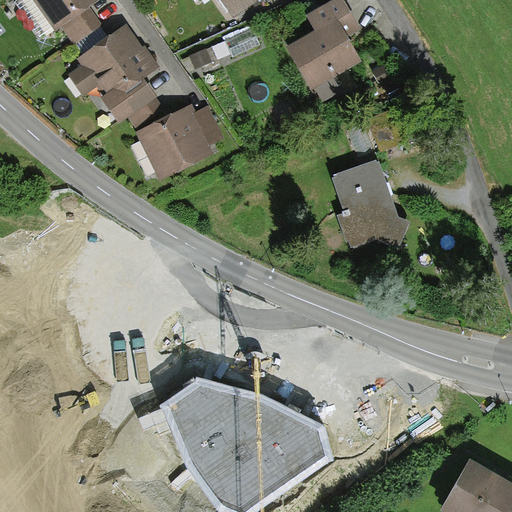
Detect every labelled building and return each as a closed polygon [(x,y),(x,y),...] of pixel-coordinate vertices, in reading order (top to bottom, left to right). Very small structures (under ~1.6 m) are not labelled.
[(32,0),(56,34),(63,29),(75,45),(76,44),(100,27),(103,26),(91,10),(105,0),(32,0)] [(219,0),(235,20),(260,0),(219,0)] [(317,35),(287,52),(312,94),(316,92),(337,80),(362,66),(349,42),(362,34),(342,0),(339,0),(307,18),(317,35)] [(82,68),(68,77),(83,99),(89,94),(106,118),(111,115),(120,128),(130,121),(158,102),(146,84),(163,72),(145,47),(143,48),(127,26),(108,39),(84,56),(77,61),(82,68)] [(108,39),(100,27),(76,44),(84,56),(108,39)] [(254,30),(226,42),(233,58),(260,46),(254,30)] [(207,51),(190,58),(195,71),(212,63),(207,51)] [(391,103),(401,98),(391,74),(377,80),(380,89),(384,87),(391,103)] [(337,80),(316,92),(323,104),(344,92),(337,80)] [(158,102),(130,121),(137,131),(165,112),(158,102)] [(135,134),(160,184),(214,157),(209,148),(225,140),(209,109),(196,115),(192,106),(135,134)] [(379,153),(409,142),(398,110),(368,120),(379,153)] [(358,158),(374,152),(365,128),(349,134),(358,158)] [(379,164),(333,180),(346,218),(339,220),(350,252),(377,243),(399,252),(410,226),(399,221),(379,164)] [(511,511),(511,470),(471,447),(441,500),(463,511),(511,511)]
